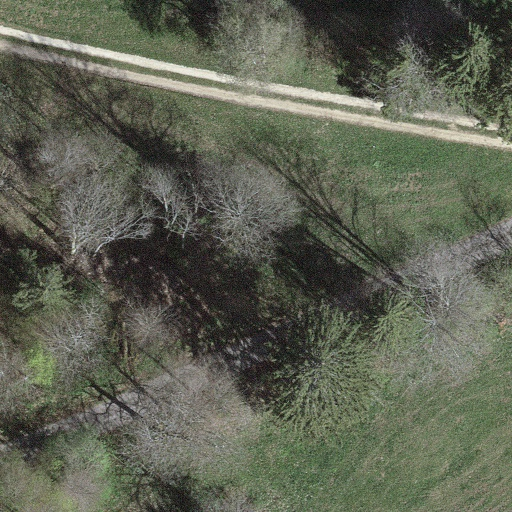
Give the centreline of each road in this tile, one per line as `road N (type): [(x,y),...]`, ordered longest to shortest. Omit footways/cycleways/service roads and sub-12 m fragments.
road 1 (track): [(511,234),(0,485)]
road 2 (track): [(0,43),(275,109),(511,141)]
